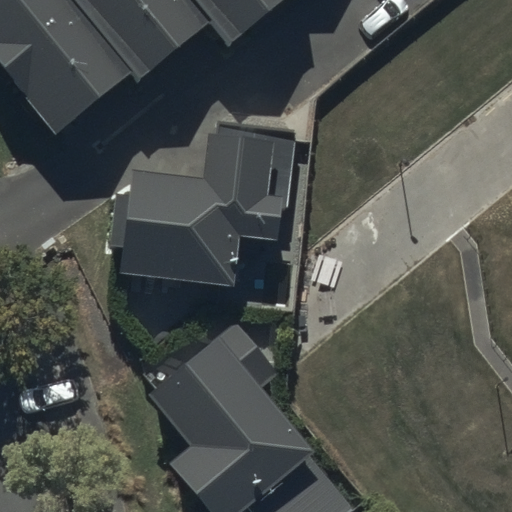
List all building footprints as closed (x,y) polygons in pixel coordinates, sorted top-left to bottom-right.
[(71,0),(0,0),(0,53),(63,131),(133,74),(71,0)] [(194,0),(71,0),(133,74),(140,83),(213,23),(194,0)] [(194,0),(213,23),(231,44),(285,0),(194,0)] [(195,177),(124,166),(108,267),(225,285),(232,236),(267,241),(271,217),(279,218),(289,149),(268,145),(269,138),(203,128),(195,177)] [(240,330),(228,340),(216,326),(143,387),(188,440),(164,460),(207,511),(236,511),(246,504),(252,511),(352,511),(355,510),(308,454),(317,447),(268,388),(280,378),(240,330)]
